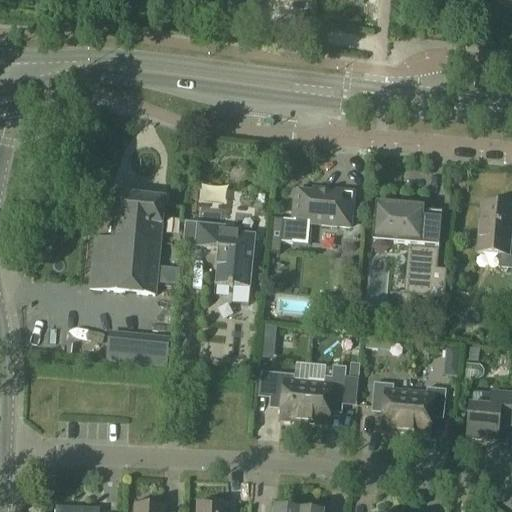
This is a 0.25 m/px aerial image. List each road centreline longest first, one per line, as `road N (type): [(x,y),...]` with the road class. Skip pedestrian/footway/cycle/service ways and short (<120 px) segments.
road 1 (residential): [(511,500),(475,481),(254,462),(6,454)]
road 2 (tertiary): [(309,78),(156,58),(0,57)]
road 3 (tertiary): [(2,93),(73,78),(143,77),(305,98)]
road 4 (residential): [(315,139),(511,150)]
road 5 (tertiary): [(6,454),(7,338),(0,318)]
road 6 (residential): [(511,66),(440,58),(397,101)]
